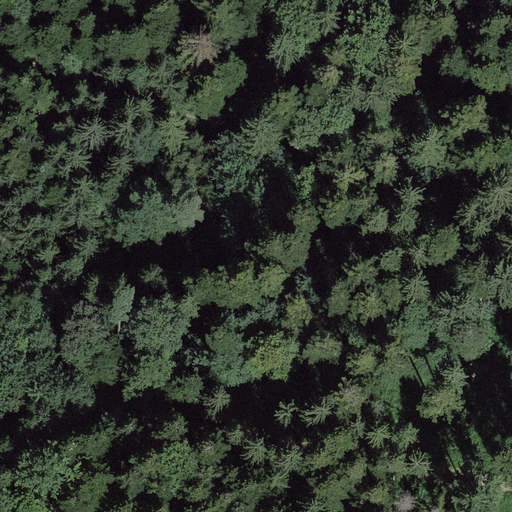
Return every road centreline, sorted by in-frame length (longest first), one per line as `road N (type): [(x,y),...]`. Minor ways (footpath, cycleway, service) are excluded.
road 1 (track): [(0,73),(101,92),(194,122),(365,134),(447,152),(511,179)]
road 2 (track): [(80,410),(511,486)]
road 3 (track): [(0,228),(71,363),(80,410),(61,439),(0,484)]
